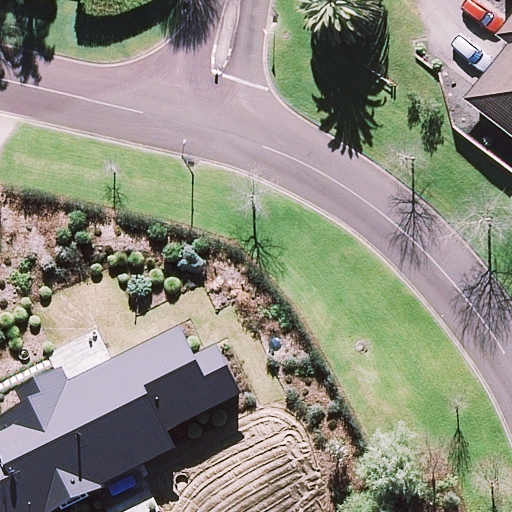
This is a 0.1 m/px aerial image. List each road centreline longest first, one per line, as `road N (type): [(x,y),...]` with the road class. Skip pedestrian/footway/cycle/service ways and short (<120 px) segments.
road 1 (residential): [(511,356),(409,228),(345,183),(204,119)]
road 2 (residential): [(204,119),(0,74)]
road 3 (residential): [(204,119),(236,0)]
